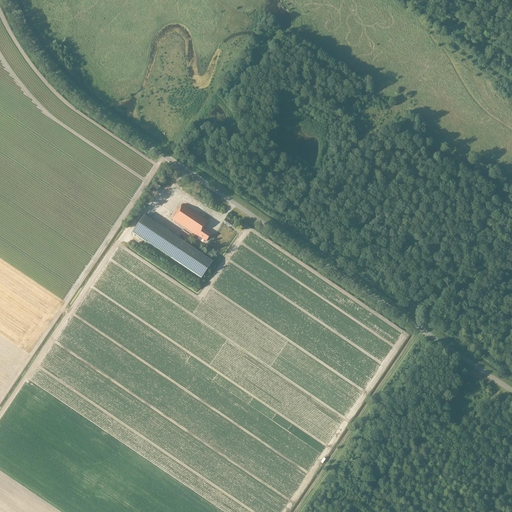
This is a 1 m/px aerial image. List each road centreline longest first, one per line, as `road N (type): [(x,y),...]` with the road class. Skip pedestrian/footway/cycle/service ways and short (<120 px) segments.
road 1 (unclassified): [(511,391),(82,100),(33,46),(8,0)]
road 2 (track): [(186,0),(216,42),(250,53),(225,101),(257,162),(336,215),(403,278),(511,340)]
road 3 (track): [(299,511),(511,192)]
road 4 (track): [(327,208),(474,0)]
road 5 (track): [(173,162),(189,149),(286,217),(343,143)]
road 6 (track): [(503,385),(450,453),(426,511)]
